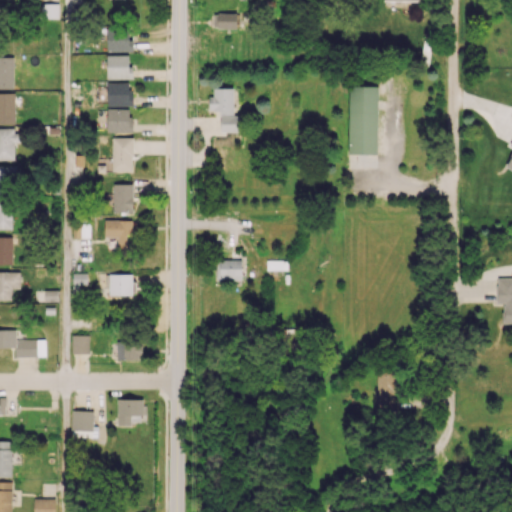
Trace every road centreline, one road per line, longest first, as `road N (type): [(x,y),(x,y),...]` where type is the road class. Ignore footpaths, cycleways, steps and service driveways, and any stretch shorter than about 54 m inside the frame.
road 1 (secondary): [(179,0),(176,511)]
road 2 (residential): [(453,0),(449,430)]
road 3 (residential): [(176,381),(0,381)]
